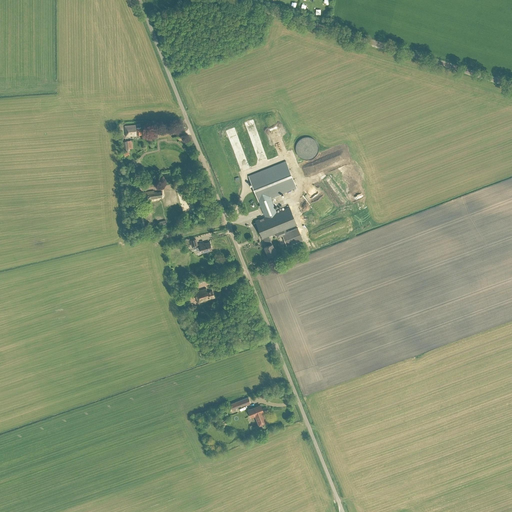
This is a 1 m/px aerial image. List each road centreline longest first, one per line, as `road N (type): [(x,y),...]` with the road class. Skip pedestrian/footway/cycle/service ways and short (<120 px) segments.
road 1 (unclassified): [(342,511),(139,0)]
road 2 (tertiary): [(511,84),(231,0)]
